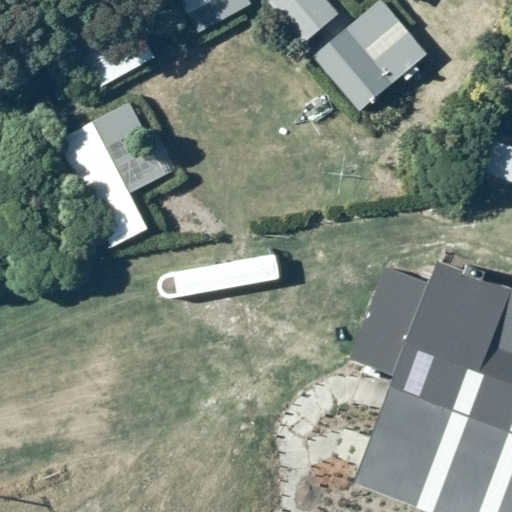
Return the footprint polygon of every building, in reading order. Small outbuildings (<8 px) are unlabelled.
[(253,4),(250,0),(191,0),(183,5),(202,35),(253,4)] [(343,13),(332,0),(267,0),(305,45),(343,13)] [(431,53),(386,0),(380,0),(313,57),(360,113),(431,53)] [(139,102),(59,141),(113,251),(150,233),(134,201),(170,183),(151,144),(158,141),(139,102)] [(511,511),(511,287),(440,260),(355,485),(428,511),(479,511),(480,511),(483,511),(511,511)]
